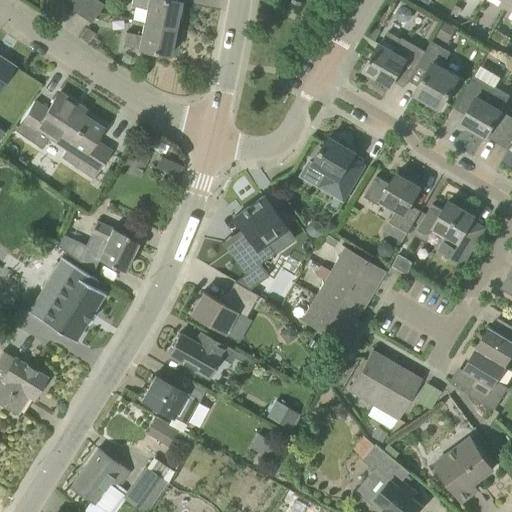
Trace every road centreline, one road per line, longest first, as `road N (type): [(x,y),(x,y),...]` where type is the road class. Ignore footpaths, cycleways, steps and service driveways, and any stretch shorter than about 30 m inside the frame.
road 1 (tertiary): [(25,511),(156,297),(211,142)]
road 2 (residential): [(211,142),(0,9)]
road 3 (residential): [(511,204),(320,80)]
road 4 (residential): [(392,302),(451,336),(511,235)]
road 5 (tertiary): [(211,142),(242,0)]
road 6 (residential): [(211,142),(274,146),(320,80)]
